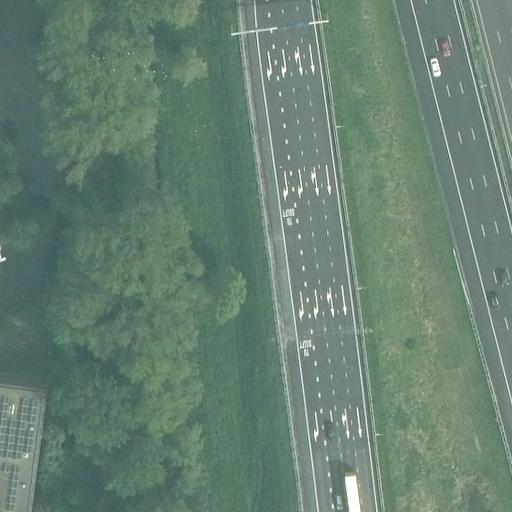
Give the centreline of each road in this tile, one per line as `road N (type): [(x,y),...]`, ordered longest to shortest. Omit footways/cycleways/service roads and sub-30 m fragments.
road 1 (motorway): [(288,0),(354,511)]
road 2 (motorway): [(431,0),(511,319)]
